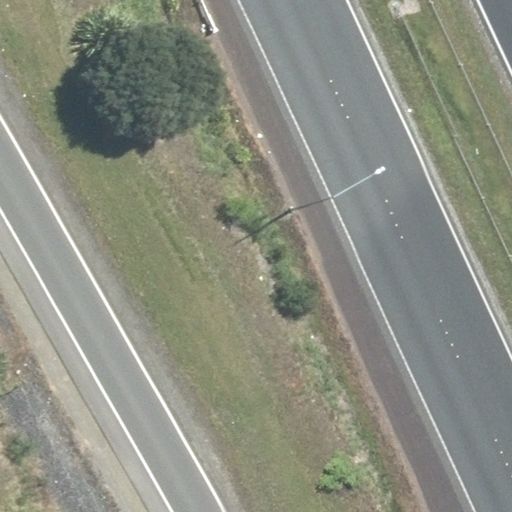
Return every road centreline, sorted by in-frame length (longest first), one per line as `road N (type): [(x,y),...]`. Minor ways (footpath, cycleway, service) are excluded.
road 1 (motorway): [(511,471),(292,0)]
road 2 (motorway): [(194,511),(0,162)]
